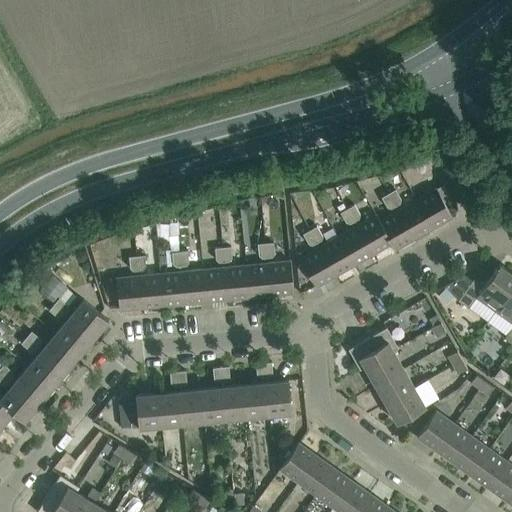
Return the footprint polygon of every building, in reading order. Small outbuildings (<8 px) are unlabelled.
[(453,215),(445,201),(452,197),(444,183),(438,186),(437,186),(418,197),(434,226),(453,215)] [(396,188),(390,191),(397,204),(401,202),(402,198),(396,188)] [(397,204),(390,191),(381,196),(387,207),(391,207),(397,204)] [(434,226),(418,197),(399,208),(415,236),(434,226)] [(355,203),(348,207),(355,220),(360,217),(361,213),(355,203)] [(355,220),(348,207),(340,211),(346,221),(351,223),(355,220)] [(415,236),(399,208),(381,218),(380,218),(393,241),(391,242),(395,248),(415,236)] [(380,218),(381,218),(378,212),(358,224),(374,252),(391,242),(393,241),(380,218)] [(374,252),(358,224),(339,235),(355,263),(374,252)] [(317,225),(310,229),(317,242),(322,239),(323,235),(317,225)] [(317,242),(310,229),(303,233),(309,243),(313,244),(317,242)] [(355,263),(339,235),(320,246),(336,274),(355,263)] [(268,256),(267,241),(258,242),(259,254),(262,257),(268,256)] [(274,241),(267,241),(268,256),(272,256),(275,253),(274,241)] [(231,245),(223,246),(225,261),(229,260),(232,257),(231,245)] [(223,246),(215,247),(216,258),(220,261),(225,261),(223,246)] [(336,274),(320,246),(301,257),(317,285),(336,274)] [(188,249),(180,250),(181,265),(186,265),(189,261),(188,249)] [(181,265),(180,250),(172,251),(173,263),(176,265),(181,265)] [(138,269),(136,254),(129,255),(130,267),(134,270),(138,269)] [(145,254),(136,254),(138,269),(144,269),(146,265),(145,254)] [(293,292),(290,259),(269,261),(272,294),(293,292)] [(272,294),(269,261),(247,263),(250,296),(272,294)] [(250,296),(247,263),(225,265),(228,298),(250,296)] [(464,274),(445,285),(458,299),(469,307),(476,296),(495,309),(511,286),(511,272),(499,263),(483,286),(473,279),(472,280),(464,274)] [(228,298),(225,265),(203,268),(207,300),(228,298)] [(207,300),(203,268),(182,270),(185,302),(207,300)] [(185,302),(182,270),(160,272),(163,305),(185,302)] [(163,305),(160,272),(138,274),(141,307),(163,305)] [(141,307),(138,274),(116,276),(120,309),(141,307)] [(511,343),(511,286),(495,309),(511,321),(511,325),(503,338),(511,343)] [(60,296),(55,302),(66,311),(69,308),(69,304),(60,296)] [(110,319),(101,312),(85,298),(71,315),(96,336),(110,319)] [(66,311),(55,302),(49,309),(58,316),(62,316),(66,311)] [(96,336),(71,315),(56,331),(81,352),(96,336)] [(446,330),(441,321),(431,327),(437,336),(446,330)] [(393,348),(394,349),(398,346),(387,326),(349,347),(361,368),(365,365),(365,364),(393,348)] [(32,329),(27,335),(38,345),(41,341),(41,337),(32,329)] [(81,352),(56,331),(42,348),(67,369),(81,352)] [(38,345),(27,335),(22,342),(31,349),(35,349),(38,345)] [(67,369),(42,348),(28,365),(53,386),(67,369)] [(375,383),(404,367),(394,349),(393,348),(365,364),(365,365),(375,383)] [(457,350),(447,355),(453,365),(463,359),(457,350)] [(468,367),(463,359),(453,365),(458,373),(468,367)] [(265,375),(264,360),(256,361),(257,373),(260,376),(265,375)] [(273,371),(272,360),(264,360),(265,375),(270,375),(273,371)] [(4,363),(0,367),(0,369),(10,378),(14,375),(13,370),(4,363)] [(230,376),(229,364),(221,365),(222,380),(227,379),(230,376)] [(53,386),(28,365),(14,381),(39,403),(53,386)] [(222,380),(221,365),(213,366),(214,377),(217,380),(222,380)] [(415,386),(404,367),(375,383),(386,402),(415,386)] [(187,380),(186,368),(178,369),(179,384),(184,383),(187,380)] [(10,378),(0,369),(0,380),(3,382),(7,382),(10,378)] [(179,384),(178,369),(170,370),(171,382),(174,384),(179,384)] [(478,387),(484,378),(477,373),(470,382),(478,387)] [(487,394),(494,385),(484,378),(478,387),(487,394)] [(288,379),(287,379),(266,381),(269,413),(291,411),(288,379)] [(39,403),(14,381),(1,398),(0,398),(14,410),(13,411),(24,420),(39,403)] [(269,413),(266,381),(244,383),(248,415),(269,413)] [(248,415),(244,383),(223,385),(226,417),(248,415)] [(226,417),(223,385),(201,387),(204,420),(226,417)] [(425,405),(415,386),(386,402),(397,421),(425,405)] [(204,420),(201,387),(179,390),(182,422),(204,420)] [(182,422),(179,390),(157,392),(161,424),(182,422)] [(161,424),(157,392),(136,394),(138,410),(130,411),(131,427),(139,427),(139,426),(161,424)] [(0,398),(1,398),(0,397),(0,426),(0,427),(13,411),(14,410),(0,398)] [(435,448),(453,422),(436,409),(417,435),(435,448)] [(453,461),(471,434),(453,422),(435,448),(453,461)] [(470,473),(489,447),(471,434),(453,461),(470,473)] [(297,480),(316,454),(298,441),(280,468),(297,480)] [(121,457),(127,447),(119,442),(113,452),(121,457)] [(131,462),(137,453),(127,447),(121,457),(131,462)] [(488,486),(507,460),(489,447),(470,473),(488,486)] [(315,493),(334,466),(316,454),(297,480),(315,493)] [(506,498),(511,489),(511,463),(507,460),(488,486),(506,498)] [(158,480),(164,470),(156,464),(150,474),(158,480)] [(333,506),(352,479),(334,466),(315,493),(333,506)] [(168,485),(174,476),(164,470),(158,480),(168,485)] [(60,511),(75,489),(77,491),(80,486),(59,473),(36,510),(39,511),(60,511)] [(342,511),(355,511),(370,492),(352,479),(333,506),(342,511)] [(195,502),(201,492),(193,487),(186,497),(195,502)] [(86,511),(94,501),(77,491),(75,489),(60,511),(86,511)] [(204,508),(211,498),(201,492),(195,502),(204,508)] [(382,511),(388,505),(370,492),(355,511),(382,511)] [(111,511),(94,501),(86,511),(111,511)]
